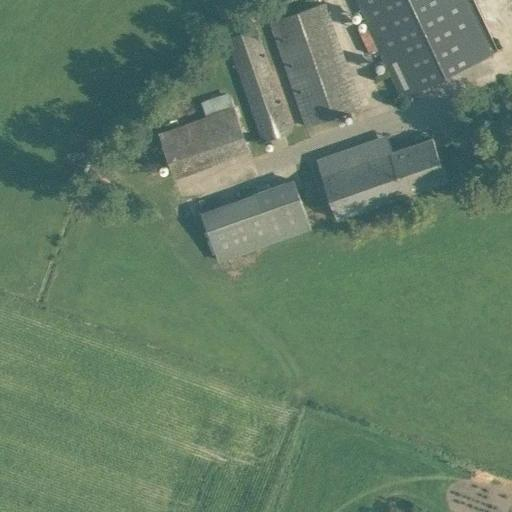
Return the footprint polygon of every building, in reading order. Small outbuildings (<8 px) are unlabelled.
[(357,0),(394,78),(403,96),(492,54),(466,0),(357,0)] [(271,21),(307,125),(361,107),(324,2),(271,21)] [(227,37),(263,141),(292,131),(256,27),(227,37)] [(159,133),(173,173),(248,146),(234,106),(159,133)] [(433,138),(414,144),(323,177),(337,218),(448,179),(433,138)] [(294,180),(202,212),(219,260),(311,227),(294,180)]
